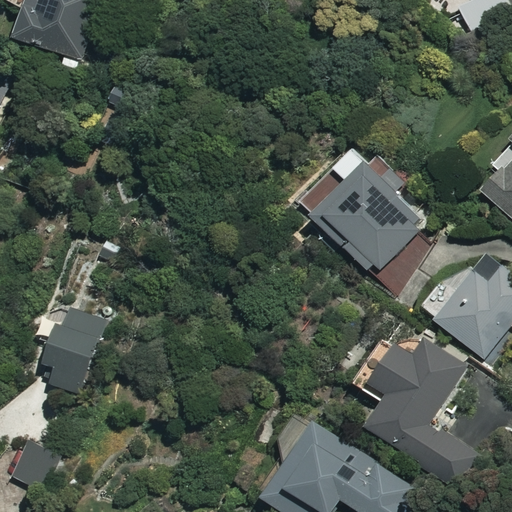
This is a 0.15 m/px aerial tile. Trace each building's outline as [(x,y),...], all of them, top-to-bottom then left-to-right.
[(0,0),(0,21),(8,0),(0,0)] [(113,0),(43,0),(28,46),(90,67),(113,0)] [(511,10),(511,7),(508,0),(483,0),(462,10),(471,29),(511,10)] [(511,155),(498,171),(506,178),(490,195),(511,214),(511,155)] [(443,242),(377,174),(325,224),(376,276),(384,269),(399,285),(443,242)] [(511,271),(498,260),(467,297),(451,284),(428,312),(488,361),(511,331),(511,271)] [(109,328),(59,309),(46,344),(61,349),(50,379),(60,383),(57,389),(83,399),(109,328)] [(475,373),(435,344),(421,364),(409,355),(379,397),(395,408),(377,432),(460,492),(485,458),(438,424),(475,373)] [(320,429),(305,419),(288,444),(295,473),(274,504),(285,511),(348,511),(352,506),(361,511),(430,511),(438,501),(323,425),(320,429)]
